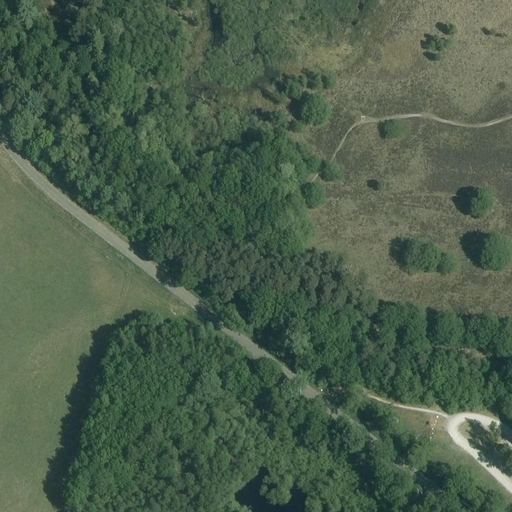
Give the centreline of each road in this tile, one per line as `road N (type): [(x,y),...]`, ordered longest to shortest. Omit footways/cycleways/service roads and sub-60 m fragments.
road 1 (tertiary): [(463,511),(63,200),(0,133)]
road 2 (track): [(271,363),(178,407),(73,511)]
